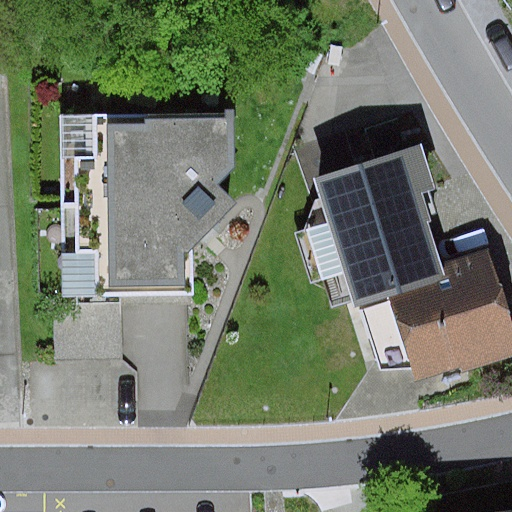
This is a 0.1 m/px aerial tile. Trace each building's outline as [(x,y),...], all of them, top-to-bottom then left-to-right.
[(231,168),(230,114),(94,115),(97,298),(190,296),(190,244),(226,205),(212,189),(231,168)] [(393,291),(447,274),(442,260),(427,211),(433,209),(422,175),(323,206),(354,303),(393,291)] [(447,274),(393,291),(419,372),(465,357),(468,365),(511,350),(511,304),(492,244),(442,260),(447,274)] [(118,306),(56,308),(57,361),(119,360),(118,306)] [(511,511),(511,500),(394,511),(511,511)]
